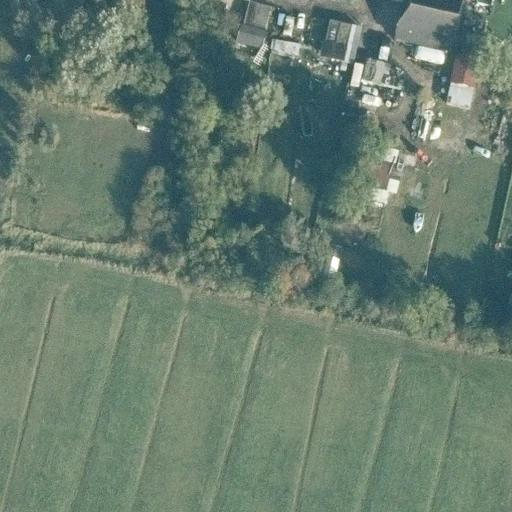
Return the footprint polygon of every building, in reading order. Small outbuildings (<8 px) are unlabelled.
[(399,0),(390,38),(449,53),(462,0),(399,0)] [(251,4),(246,24),(264,28),(268,8),(251,4)] [(349,29),(323,22),(314,59),(340,65),(349,29)] [(469,83),(473,63),(456,60),(452,80),(469,83)] [(367,105),(383,107),(385,89),(389,90),(392,64),(365,62),(362,94),(368,95),(367,105)] [(394,169),(373,164),(364,203),(384,208),(394,169)]
